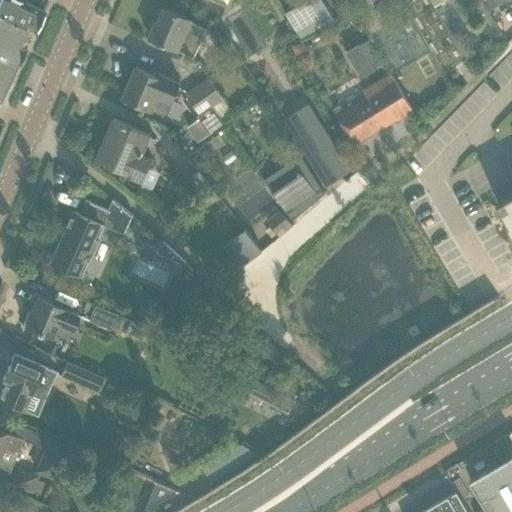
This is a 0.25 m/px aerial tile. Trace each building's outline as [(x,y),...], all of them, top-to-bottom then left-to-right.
[(0,0),(0,14),(32,30),(34,31),(44,10),(23,0),(0,0)] [(321,0),(309,0),(286,14),(300,38),(333,19),(321,0)] [(486,0),(491,8),(506,0),(486,0)] [(207,26),(182,15),(164,7),(158,21),(156,20),(149,37),(193,56),(207,26)] [(25,47),(24,46),(32,30),(0,14),(0,52),(18,61),(25,47)] [(374,68),(383,62),(368,39),(359,45),(374,68)] [(301,43),(291,47),(293,55),(299,58),(306,47),(301,43)] [(0,98),(17,61),(18,62),(18,61),(0,52),(0,98)] [(160,73),(158,76),(135,67),(122,97),(164,115),(166,115),(167,114),(168,113),(180,82),(160,73)] [(412,109),(402,92),(391,73),(363,88),(368,98),(344,111),(339,104),(332,109),(352,144),(412,109)] [(213,105),(223,98),(208,77),(199,83),(213,105)] [(199,83),(184,93),(198,114),(196,115),(199,119),(188,127),(197,140),(208,133),(224,122),(212,105),(213,105),(199,83)] [(308,104),(283,120),(324,185),(349,170),(308,104)] [(113,118),(97,156),(108,161),(107,165),(132,175),(129,181),(139,186),(147,168),(152,157),(143,153),(152,134),(132,125),(113,118)] [(301,154),(264,179),(291,220),(324,192),(301,154)] [(208,206),(219,197),(198,170),(186,179),(208,206)] [(511,193),(496,202),(509,224),(508,224),(511,231),(511,193)] [(83,275),(99,238),(97,238),(103,225),(104,225),(105,224),(104,223),(110,209),(109,209),(108,209),(85,199),(84,200),(86,201),(80,213),(74,210),(62,238),(61,237),(61,239),(66,241),(65,245),(60,243),(52,262),(83,275)] [(282,212),(268,223),(272,228),(278,236),(292,225),(282,212)] [(240,268),(262,250),(245,229),(223,246),(240,268)] [(162,241),(166,245),(163,253),(187,264),(187,263),(162,241)] [(35,329),(34,331),(44,336),(45,334),(53,337),(58,324),(71,330),(78,314),(36,297),(30,311),(28,310),(21,326),(30,330),(31,328),(35,329)] [(86,301),(83,309),(91,312),(94,304),(86,301)] [(110,329),(116,314),(94,304),(91,312),(88,319),(110,329)] [(39,395),(46,380),(51,382),(55,371),(13,353),(2,379),(5,380),(0,391),(0,399),(23,409),(30,391),(39,395)] [(103,376),(66,360),(60,375),(97,391),(103,376)] [(0,465),(9,469),(16,452),(15,452),(21,438),(18,437),(23,426),(10,421),(6,431),(2,429),(0,428),(0,465)] [(511,511),(511,442),(507,433),(494,441),(504,458),(469,479),(489,511),(511,511)] [(51,478),(66,444),(45,436),(41,447),(44,448),(34,470),(51,478)] [(30,493),(37,475),(16,467),(9,484),(30,493)] [(156,481),(143,510),(178,490),(156,481)] [(468,511),(456,491),(420,511),(468,511)]
